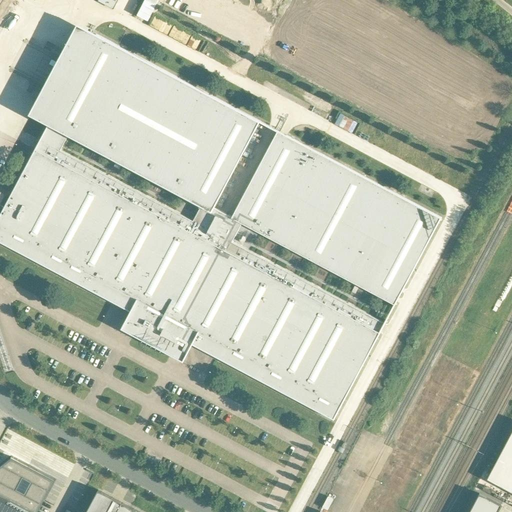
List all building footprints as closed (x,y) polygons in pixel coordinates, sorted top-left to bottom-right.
[(0,215),(0,241),(132,312),(125,326),(183,357),(190,343),(333,419),(440,218),(96,35),(0,215)] [(352,131),(358,121),(340,112),(335,123),(352,131)] [(511,431),(497,459),(511,467),(511,431)] [(0,511),(37,511),(55,480),(11,456),(0,465),(0,511)] [(511,467),(497,459),(487,479),(511,492),(511,467)] [(98,490),(86,511),(140,511),(99,490),(98,490)] [(497,511),(501,505),(479,493),(469,511),(497,511)]
